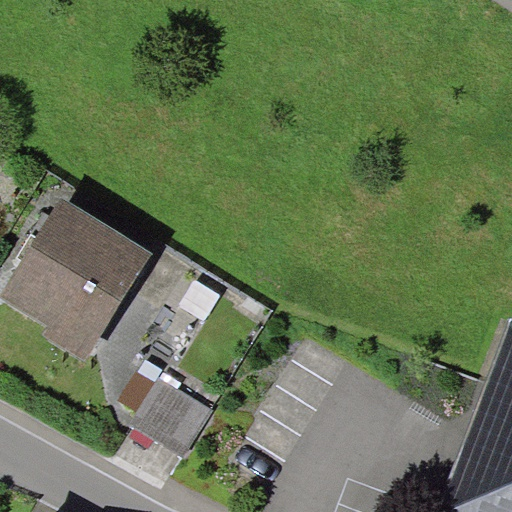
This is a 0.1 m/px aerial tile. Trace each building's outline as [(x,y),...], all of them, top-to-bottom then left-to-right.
[(22,259),(0,295),(0,296),(48,327),(44,335),(85,361),(154,254),(63,196),(37,237),(22,259)] [(22,259),(37,237),(32,234),(18,257),(22,259)] [(511,511),(511,320),(501,347),(438,511),(511,511)] [(137,369),(118,399),(137,411),(129,423),(135,428),(153,439),(183,457),(213,411),(160,377),(157,382),(137,369)] [(149,447),(153,439),(135,428),(130,436),(149,447)]
